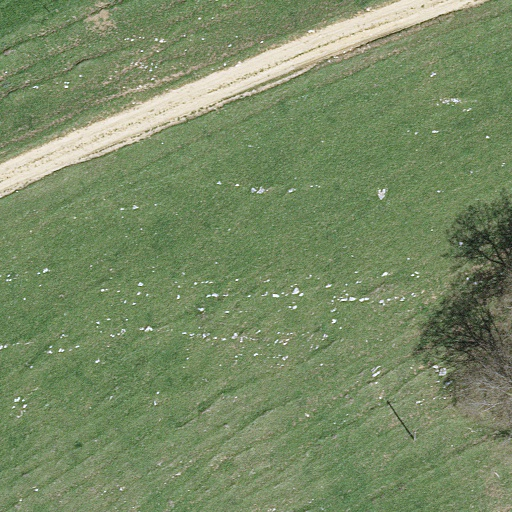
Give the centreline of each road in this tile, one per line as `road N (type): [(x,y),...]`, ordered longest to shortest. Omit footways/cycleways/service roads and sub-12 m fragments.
road 1 (trunk): [(221,0),(493,511)]
road 2 (track): [(0,172),(430,0)]
